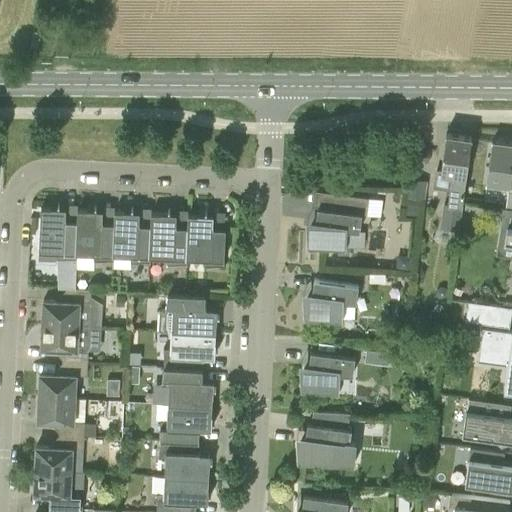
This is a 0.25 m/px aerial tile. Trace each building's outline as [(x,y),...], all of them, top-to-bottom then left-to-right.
[(459,229),(471,137),(446,133),(441,170),(436,170),(434,186),(450,188),(448,203),(443,206),(441,226),(459,229)] [(511,191),(511,142),(492,140),(486,182),(509,185),(508,191),(511,191)] [(428,161),(430,148),(415,146),(413,159),(428,161)] [(369,197),(335,192),(332,208),(317,206),(315,227),(310,226),(309,245),(344,247),(345,229),(359,230),(362,213),(367,214),(369,197)] [(418,204),(406,203),(405,215),(417,216),(418,204)] [(77,258),(77,252),(76,252),(77,220),(60,219),(59,207),(41,206),(39,250),(57,251),(57,258),(77,258)] [(511,245),(511,208),(504,207),(501,225),(507,226),(504,244),(511,245)] [(113,260),(114,254),(112,254),(114,222),(97,221),(96,209),(78,208),(77,220),(76,252),(77,252),(93,253),(94,260),(113,260)] [(228,224),(228,209),(216,209),(215,224),(228,224)] [(149,255),(151,223),(133,223),(133,211),(114,210),(114,222),(112,254),(114,254),(130,254),(131,262),(150,261),(151,255),(149,255)] [(151,211),(151,223),(149,255),(151,255),(167,256),(167,264),(187,263),(187,257),(186,257),(187,225),(170,224),(170,212),(151,211)] [(186,257),(187,257),(204,258),(204,265),(224,265),(225,227),(207,226),(207,214),(188,213),(187,225),(186,257)] [(411,256),(398,254),(396,266),(409,268),(411,256)] [(369,270),(369,280),(383,280),(383,271),(369,270)] [(356,302),(358,284),(314,278),(311,299),(306,298),(305,317),(341,319),(342,301),(356,302)] [(43,299),(42,323),(89,325),(91,294),(91,288),(75,288),(66,287),(65,300),(43,299)] [(168,292),(165,309),(159,309),(158,329),(172,330),(216,332),(217,314),(205,313),(205,294),(168,292)] [(125,304),(125,295),(117,295),(117,304),(125,304)] [(470,301),(467,319),(487,322),(489,304),(470,301)] [(88,349),(89,325),(42,323),(41,347),(63,348),(62,360),(87,362),(88,349)] [(480,346),(509,351),(504,390),(511,390),(511,330),(482,327),(480,346)] [(202,368),(203,350),(215,350),(216,332),(172,330),(171,347),(163,348),(164,366),(202,368)] [(380,363),(381,351),(365,349),(364,361),(380,363)] [(311,350),(308,370),(303,370),(302,389),(337,391),(338,373),(353,374),(355,356),(311,350)] [(39,396),(75,398),(76,374),(87,375),(87,362),(62,360),(62,373),(40,372),(39,396)] [(129,365),(128,381),(139,382),(139,365),(129,365)] [(169,385),(168,403),(212,405),(213,387),(201,385),(202,368),(164,366),(162,384),(169,385)] [(119,394),(120,378),(106,378),(106,393),(119,394)] [(59,421),(59,433),(84,434),(84,421),(85,398),(75,398),(39,396),(38,420),(59,421)] [(448,397),(441,396),(439,405),(446,406),(448,397)] [(511,440),(511,416),(506,415),(508,405),(511,405),(511,404),(469,398),(463,433),(511,440)] [(211,423),(212,405),(168,403),(167,420),(160,420),(161,439),(199,440),(199,423),(211,423)] [(356,440),(350,439),(352,428),(307,422),(305,442),(300,442),(299,461),(334,463),(354,463),(356,440)] [(132,426),(124,426),(123,436),(131,437),(132,426)] [(83,447),(84,434),(59,433),(58,446),(36,445),(35,469),(71,470),(71,469),(72,447),(83,447)] [(165,458),(165,475),(209,477),(209,459),(198,458),(199,440),(161,439),(158,457),(165,458)] [(511,464),(503,463),(504,451),(470,446),(465,482),(511,488),(511,464)] [(71,470),(35,469),(34,492),(50,493),(49,506),(55,506),(80,507),(81,494),(82,494),(84,470),(71,469),(71,470)] [(208,495),(209,477),(165,475),(164,492),(156,493),(157,511),(177,511),(195,511),(196,495),(208,495)] [(436,493),(422,491),(420,504),(435,506),(436,493)] [(450,493),(448,506),(454,507),(453,511),(508,511),(510,501),(450,493)] [(347,511),(348,500),(304,494),(301,511),(347,511)] [(397,511),(408,511),(409,496),(398,496),(397,511)]
